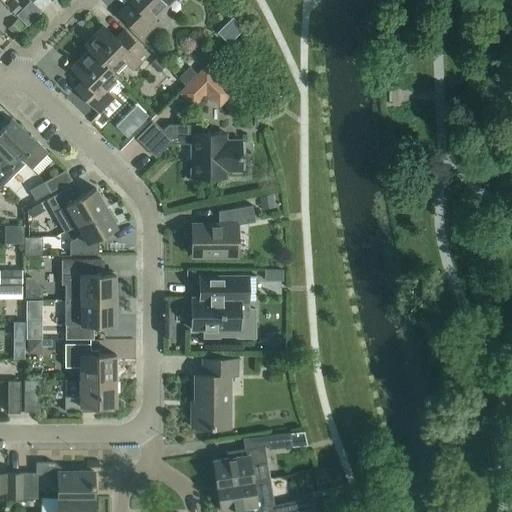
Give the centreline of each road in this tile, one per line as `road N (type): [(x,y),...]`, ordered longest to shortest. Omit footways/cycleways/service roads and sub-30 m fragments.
road 1 (residential): [(154,433),(145,197),(14,67)]
road 2 (residential): [(154,433),(0,432)]
